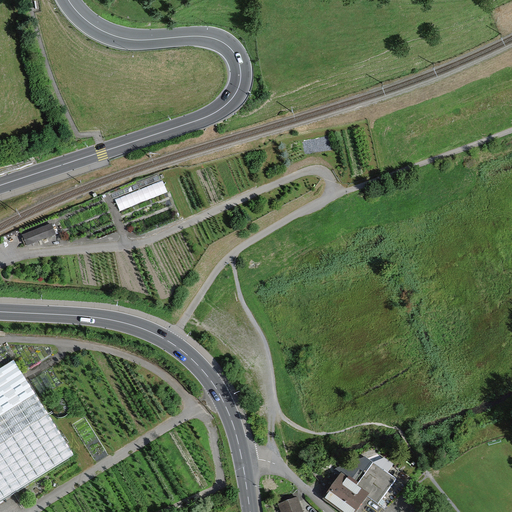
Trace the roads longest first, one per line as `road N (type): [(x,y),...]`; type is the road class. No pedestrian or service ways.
road 1 (secondary): [(0,185),(202,118),(229,101),(240,82),(234,53),(218,39),(118,37),(68,0)]
road 2 (secondary): [(250,511),(231,418),(190,357),(161,336),(115,320),(0,311)]
